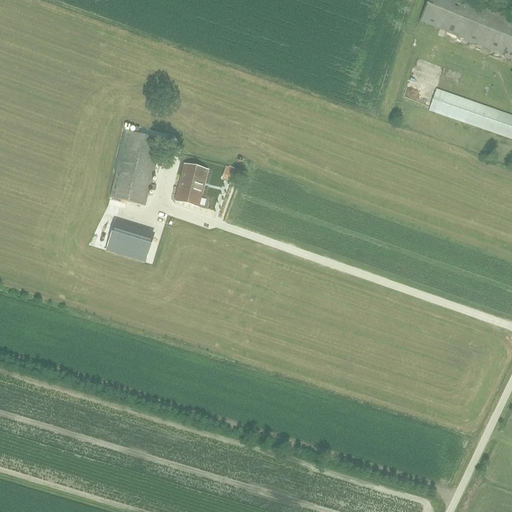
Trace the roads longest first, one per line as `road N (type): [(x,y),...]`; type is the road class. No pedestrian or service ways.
road 1 (track): [(0,296),(459,443)]
road 2 (track): [(456,496),(0,352)]
road 3 (unclassified): [(448,511),(511,383)]
